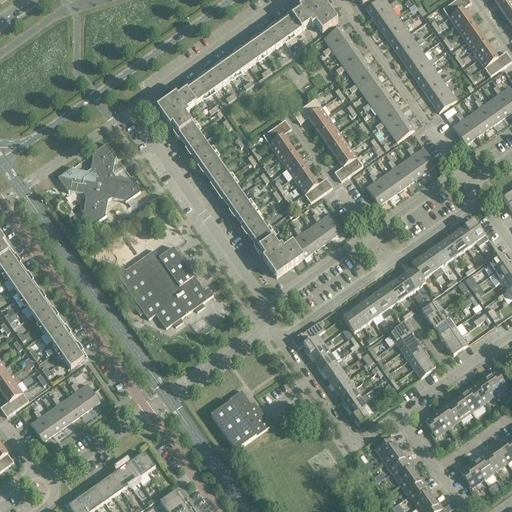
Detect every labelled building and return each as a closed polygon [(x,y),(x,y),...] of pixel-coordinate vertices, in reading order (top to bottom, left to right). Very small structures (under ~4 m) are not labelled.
[(321,0),(313,0),(157,110),(276,280),(303,261),(291,243),(291,244),(292,245),(284,251),(281,247),(279,249),(186,117),(189,115),(188,113),(285,44),(288,49),(296,44),(293,39),(310,26),(312,29),(316,26),(322,35),(338,24),(321,0)] [(390,9),(389,7),(384,0),(381,0),(366,11),(373,21),(390,9)] [(471,5),(467,0),(458,0),(443,11),(449,20),(463,10),(463,11),(471,5)] [(511,0),(494,0),(493,1),(499,9),(511,0)] [(511,12),(511,0),(499,9),(505,18),(511,12)] [(395,8),(392,4),(389,7),(390,9),(373,21),(379,30),(397,18),(392,11),(395,8)] [(463,10),(449,20),(455,28),(469,19),(463,11),(463,10)] [(402,25),(397,18),(379,30),(386,40),(403,27),(402,25)] [(474,27),(469,19),(455,28),(461,37),(474,27)] [(408,27),(406,23),(402,25),(403,27),(386,40),(392,49),(410,37),(405,29),(408,27)] [(480,35),(474,27),(461,37),(467,45),(480,35)] [(348,38),(341,29),(324,41),(329,49),(331,51),(348,38)] [(486,44),(480,35),(467,45),(472,53),(486,44)] [(417,46),(415,44),(410,37),(392,49),(399,58),(417,46)] [(355,48),(348,38),(331,51),(329,49),(326,51),(329,55),(332,53),(337,60),(355,48)] [(421,45),(419,42),(415,44),(417,46),(399,58),(406,68),(423,55),(418,48),(421,45)] [(492,52),(486,44),(472,53),(478,62),(492,52)] [(361,57),(355,48),(337,60),(343,68),(344,69),(361,57)] [(498,60),(492,52),(478,62),(484,70),(498,60)] [(511,63),(511,62),(506,54),(498,60),(484,70),(490,79),(511,63)] [(430,65),(429,63),(423,55),(406,68),(412,77),(430,65)] [(368,66),(361,57),(344,69),(343,68),(339,70),(342,74),(345,71),(350,79),(368,66)] [(435,64),(432,61),(429,63),(430,65),(412,77),(419,87),(436,74),(431,67),(435,64)] [(374,76),(368,66),(350,79),(356,86),(357,88),(374,76)] [(443,84),(441,81),(436,74),(419,87),(425,96),(443,84)] [(381,85),(374,76),(357,88),(356,86),(352,89),(355,92),(358,90),(364,97),(381,85)] [(448,83),(445,79),(441,81),(443,84),(425,96),(432,105),(449,93),(444,85),(448,83)] [(388,95),(381,85),(364,97),(369,105),(370,107),(388,95)] [(511,92),(510,89),(502,95),(500,96),(511,113),(511,92)] [(502,95),(499,91),(496,94),(498,97),(491,103),(503,120),(511,113),(500,96),(502,95)] [(456,103),(449,93),(432,105),(439,115),(456,103)] [(394,104),(388,95),(370,107),(369,105),(366,107),(368,111),(372,109),(377,116),(394,104)] [(315,101),(293,116),(300,126),(308,120),(308,119),(321,110),(315,101)] [(503,120),(491,103),(483,108),(481,109),(493,127),(503,120)] [(401,113),(394,104),(377,116),(382,124),(383,126),(401,113)] [(483,108),(481,105),(477,107),(479,111),(472,116),(484,133),(493,127),(481,109),(483,108)] [(327,118),(321,110),(308,119),(308,120),(314,128),(327,118)] [(407,123),(401,113),(383,126),(382,124),(379,126),(381,130),(385,127),(390,135),(407,123)] [(484,133),(472,116),(465,121),(463,122),(475,140),(484,133)] [(333,126),(327,118),(314,128),(319,136),(333,126)] [(465,121),(462,118),(458,120),(461,124),(453,129),(465,147),(475,140),(463,122),(465,121)] [(263,138),(269,147),(283,137),(283,138),(291,132),(285,122),(263,138)] [(414,132),(407,123),(390,135),(397,145),(414,132)] [(339,135),(333,126),(319,136),(325,144),(339,135)] [(345,143),(339,135),(325,144),(331,153),(345,143)] [(283,137),(269,147),(275,155),(289,145),(283,138),(283,137)] [(351,151),(345,143),(331,153),(337,161),(351,151)] [(294,154),(289,145),(275,155),(281,163),(294,154)] [(106,146),(91,156),(92,157),(93,156),(93,157),(91,171),(87,174),(73,171),(72,170),(73,170),(73,169),(58,180),(68,195),(69,194),(68,194),(69,193),(83,195),(86,199),(83,213),(83,214),(82,213),(81,213),(92,228),(107,218),(107,217),(106,218),(105,217),(108,203),(111,200),(125,203),(126,203),(125,204),(125,205),(140,194),(130,179),(129,179),(130,180),(129,181),(115,178),(114,177),(112,175),(115,161),(116,160),(116,161),(117,161),(106,146)] [(423,150),(415,156),(413,157),(426,175),(436,168),(423,150)] [(357,160),(351,151),(337,161),(343,169),(357,160)] [(415,156),(413,152),(409,155),(412,158),(404,164),(416,181),(426,175),(413,157),(415,156)] [(300,162),(294,154),(281,163),(287,172),(300,162)] [(363,169),(357,160),(343,169),(334,175),(341,184),(363,169)] [(306,170),(300,162),(287,172),(293,180),(306,170)] [(416,181),(404,164),(397,169),(395,170),(407,188),(416,181)] [(397,169),(394,166),(390,168),(393,172),(385,177),(398,194),(407,188),(395,170),(397,169)] [(312,179),(306,170),(293,180),(299,188),(312,179)] [(398,194),(385,177),(378,182),(376,183),(388,201),(398,194)] [(318,187),(312,179),(299,188),(304,197),(318,187)] [(378,182),(375,179),(372,181),(374,185),(366,190),(379,208),(388,201),(376,183),(378,182)] [(326,181),(318,187),(304,197),(311,205),(333,190),(326,181)] [(511,195),(503,201),(511,213),(511,195)] [(321,222),(319,224),(331,241),(341,234),(329,217),(321,222)] [(317,225),(310,230),(322,248),(331,241),(319,224),(321,222),(318,219),(315,221),(317,225)] [(485,238),(474,222),(465,229),(476,244),(485,238)] [(476,244),(465,229),(456,235),(467,251),(476,244)] [(302,235),(300,237),(313,254),(322,248),(310,230),(302,235)] [(299,238),(291,243),(303,261),(313,254),(300,237),(302,235),(300,232),(296,234),(299,238)] [(467,251),(456,235),(447,241),(458,257),(467,251)] [(0,270),(71,371),(87,359),(6,244),(0,236),(0,270)] [(458,257),(447,241),(438,247),(449,263),(458,257)] [(449,263),(438,247),(429,253),(441,269),(449,263)] [(154,252),(139,263),(142,267),(136,271),(133,267),(125,272),(123,269),(115,274),(123,285),(119,288),(125,295),(128,293),(131,296),(138,307),(135,309),(140,317),(143,314),(146,318),(149,322),(156,316),(166,331),(173,326),(176,329),(183,324),(181,320),(195,310),(197,314),(205,309),(202,305),(213,298),(208,290),(204,292),(199,285),(195,288),(190,281),(194,279),(174,249),(159,259),(154,252)] [(441,269),(429,253),(420,260),(432,276),(441,269)] [(508,266),(502,256),(487,267),(494,276),(508,266)] [(432,276),(420,260),(411,266),(413,269),(414,269),(423,282),(432,276)] [(511,276),(511,270),(508,266),(494,276),(489,279),(495,288),(500,285),(511,276)] [(414,269),(413,269),(405,275),(416,291),(426,285),(423,282),(414,269)] [(416,291),(405,275),(396,282),(407,298),(416,291)] [(511,289),(511,276),(500,285),(506,294),(511,289)] [(407,298),(396,282),(387,288),(399,304),(407,298)] [(460,286),(458,287),(464,296),(469,293),(466,288),(462,284),(460,286)] [(399,304),(387,288),(378,294),(390,310),(399,304)] [(393,315),(390,310),(378,294),(370,300),(381,316),(384,321),(393,315)] [(419,295),(414,298),(420,306),(424,303),(419,295)] [(381,316),(370,300),(361,307),(372,323),(381,316)] [(443,312),(436,302),(422,313),(428,322),(443,312)] [(372,323),(361,307),(352,313),(363,329),(372,323)] [(449,321),(443,312),(428,322),(434,331),(449,321)] [(363,329),(352,313),(343,319),(354,335),(363,329)] [(488,320),(485,315),(473,323),(476,328),(485,322),(488,320)] [(384,321),(380,324),(385,331),(389,328),(384,321)] [(455,329),(449,321),(434,331),(441,340),(455,329)] [(325,332),(319,324),(302,336),(303,336),(293,343),(299,351),(304,347),(318,337),(325,332)] [(410,335),(404,325),(389,336),(395,345),(410,335)] [(462,338),(455,329),(441,340),(447,349),(462,338)] [(349,334),(345,337),(348,342),(350,341),(353,339),(350,335),(349,334)] [(416,344),(410,335),(395,345),(402,354),(416,344)] [(324,346),(318,337),(304,347),(306,350),(304,351),(308,357),(324,346)] [(468,347),(462,338),(447,349),(453,358),(468,347)] [(423,352),(416,344),(402,354),(408,363),(423,352)] [(331,355),(324,346),(308,357),(312,363),(314,362),(316,365),(331,355)] [(429,361),(423,352),(408,363),(414,372),(429,361)] [(337,363),(331,355),(316,365),(318,368),(316,369),(321,375),(337,363)] [(367,356),(362,359),(365,364),(368,368),(373,364),(367,356)] [(435,371),(429,361),(414,372),(421,381),(435,371)] [(343,372),(337,363),(321,375),(325,381),(326,380),(328,383),(343,372)] [(0,385),(11,378),(5,370),(0,373),(0,385)] [(490,377),(484,382),(495,398),(507,389),(495,371),(489,375),(490,377)] [(349,381),(343,372),(328,383),(330,386),(329,387),(333,393),(349,381)] [(17,386),(11,378),(0,385),(0,391),(3,396),(17,386)] [(356,390),(349,381),(333,393),(337,399),(339,397),(341,400),(356,390)] [(495,398),(484,382),(478,386),(476,384),(471,388),(483,406),(495,398)] [(23,395),(17,386),(3,396),(9,404),(23,395)] [(87,386),(79,392),(78,393),(90,411),(100,404),(87,386)] [(483,406),(471,388),(466,392),(467,394),(460,399),(471,414),(483,406)] [(79,392),(77,389),(73,391),(76,395),(68,400),(81,417),(90,411),(78,393),(79,392)] [(362,399),(356,390),(341,400),(343,403),(341,404),(345,410),(362,399)] [(248,402),(241,393),(236,397),(242,406),(248,402)] [(29,404),(23,395),(9,404),(0,410),(7,419),(17,412),(29,404)] [(242,406),(236,397),(229,401),(231,403),(211,417),(236,453),(271,428),(254,404),(251,406),(248,402),(242,406)] [(368,408),(362,399),(345,410),(350,416),(351,415),(353,418),(368,408)] [(471,414),(460,399),(454,403),(453,401),(447,405),(460,423),(471,414)] [(81,417),(68,400),(61,405),(59,406),(71,424),(81,417)] [(61,405),(58,402),(55,404),(57,408),(50,413),(62,431),(71,424),(59,406),(61,405)] [(372,405),(368,408),(353,418),(355,421),(354,422),(358,428),(379,414),(372,405)] [(460,423),(447,405),(442,409),(443,411),(437,415),(448,431),(460,423)] [(62,431),(50,413),(42,418),(40,420),(53,437),(62,431)] [(42,418),(40,415),(36,417),(38,421),(30,427),(43,444),(53,437),(40,420),(42,418)] [(448,431),(437,415),(430,420),(429,418),(423,422),(436,439),(448,431)] [(397,445),(393,439),(375,452),(383,464),(399,453),(395,446),(397,445)] [(511,461),(511,446),(507,439),(501,443),(503,445),(496,449),(507,465),(511,461)] [(507,465),(496,449),(490,454),(488,452),(483,456),(495,473),(507,465)] [(404,459),(399,453),(383,464),(392,475),(409,463),(406,458),(404,459)] [(145,454),(140,458),(136,460),(147,475),(156,469),(145,454)] [(0,474),(14,464),(8,456),(0,460),(0,474)] [(495,473),(483,456),(478,459),(479,461),(473,466),(484,482),(495,473)] [(147,475),(136,460),(128,466),(138,481),(147,475)] [(413,468),(409,463),(392,475),(400,487),(416,476),(411,470),(413,468)] [(368,464),(363,467),(367,473),(372,469),(368,464)] [(138,481),(128,466),(120,472),(130,487),(138,481)] [(484,482),(473,466),(466,470),(465,468),(459,472),(472,490),(484,482)] [(130,487),(120,472),(111,478),(122,493),(130,487)] [(420,483),(416,476),(400,487),(408,499),(426,486),(422,481),(420,483)] [(122,493),(111,478),(103,484),(113,499),(122,493)] [(501,483),(496,486),(500,491),(505,488),(501,483)] [(113,499),(103,484),(94,490),(105,505),(113,499)] [(430,492),(426,486),(408,499),(417,511),(432,500),(428,493),(430,492)] [(105,505),(94,490),(86,496),(96,511),(105,505)] [(160,504),(165,511),(167,511),(182,502),(175,493),(160,504)] [(94,511),(96,511),(86,496),(78,501),(84,511),(94,511)] [(437,506),(432,500),(417,511),(440,511),(443,510),(439,505),(437,506)] [(84,511),(78,501),(69,508),(71,511),(84,511)] [(186,511),(188,511),(182,502),(167,511),(186,511)]
